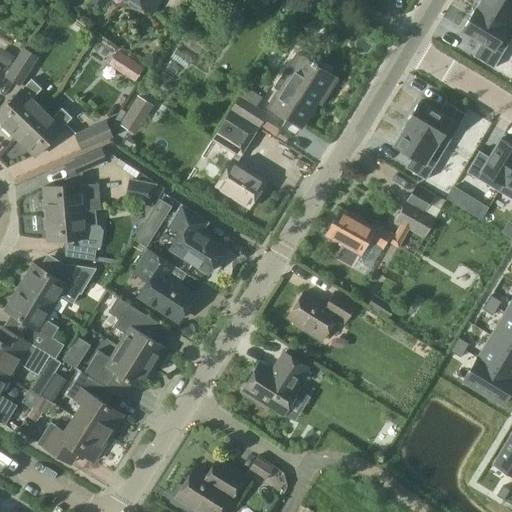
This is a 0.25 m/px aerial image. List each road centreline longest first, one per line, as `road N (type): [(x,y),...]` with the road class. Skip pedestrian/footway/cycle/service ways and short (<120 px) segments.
road 1 (residential): [(117,511),(408,45)]
road 2 (residential): [(511,109),(408,45)]
